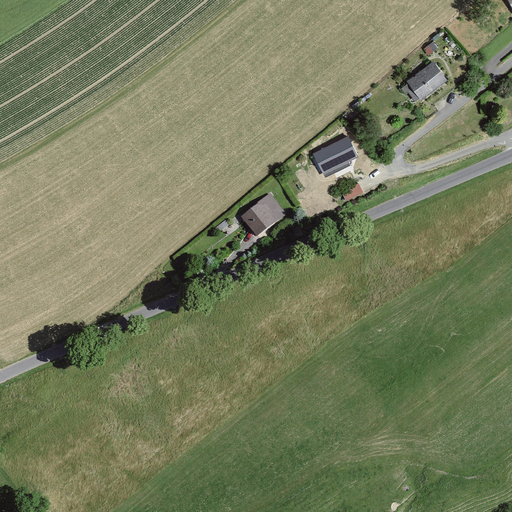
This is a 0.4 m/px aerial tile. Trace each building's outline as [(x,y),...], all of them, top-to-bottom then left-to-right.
[(511,0),(503,0),(511,17),(511,0)] [(434,61),(402,83),(418,104),(449,82),(434,61)] [(348,136),(310,154),(321,178),(359,160),(348,136)] [(361,192),(358,185),(343,193),(347,200),(361,192)] [(269,198),(237,219),(251,241),(283,219),(269,198)]
